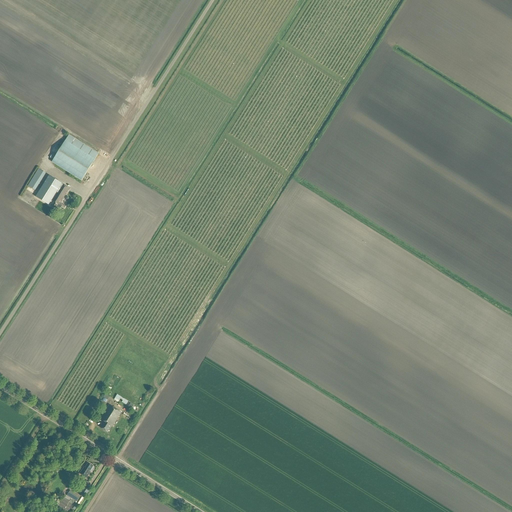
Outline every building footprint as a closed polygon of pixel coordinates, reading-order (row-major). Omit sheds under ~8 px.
[(81,181),(95,159),(98,154),(69,136),(52,163),(81,181)] [(37,189),(48,172),(40,167),(30,185),(37,189)] [(61,203),(70,188),(49,175),(36,197),(48,205),(51,200),(54,202),(51,207),(55,209),(56,209),(59,211),(62,206),(65,208),(66,206),(61,203)] [(134,405),(117,395),(114,400),(118,403),(120,399),(123,401),(121,403),(126,405),(126,404),(129,406),(128,407),(131,409),(134,405)] [(96,413),(102,403),(95,399),(89,409),(96,413)] [(112,427),(121,412),(109,405),(100,419),(104,421),(100,427),(108,432),(111,426),(112,427)] [(91,472),(94,467),(88,463),(85,468),(84,467),(80,474),(84,476),(82,479),(85,481),(86,478),(87,478),(91,471),(91,472)] [(77,502),(80,497),(70,491),(67,496),(77,502)] [(30,511),(33,507),(28,503),(24,507),(30,511)]
